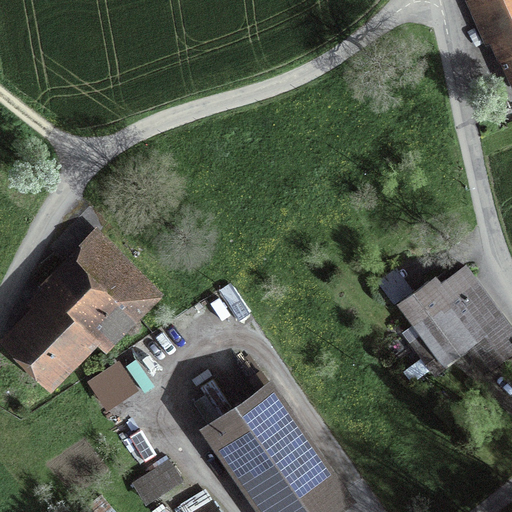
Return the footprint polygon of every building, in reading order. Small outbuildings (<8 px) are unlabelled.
[(511,0),(483,0),(484,1),(485,0),(486,0),(511,58),(511,0)] [(104,349),(158,296),(96,234),(48,282),(58,292),(11,339),(50,377),(91,336),(104,349)] [(511,350),(511,330),(464,265),(435,287),(429,279),(400,300),(428,338),(416,347),(433,369),(472,340),(491,366),(511,350)] [(273,511),(314,511),(339,496),(267,392),(216,428),(273,511)] [(155,493),(176,479),(168,466),(147,480),(155,493)] [(218,511),(211,502),(195,511),(218,511)]
